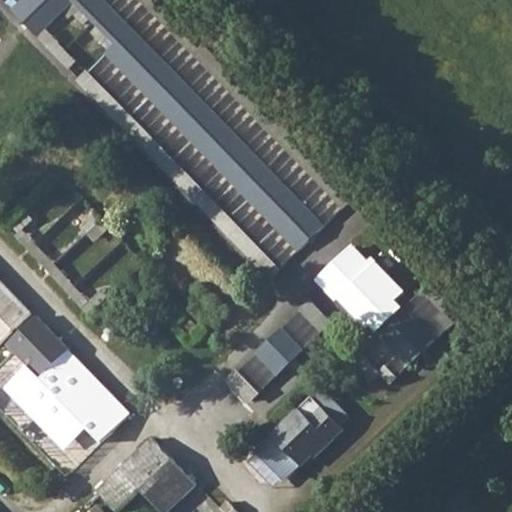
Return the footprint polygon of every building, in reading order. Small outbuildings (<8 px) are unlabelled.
[(21,0),(11,10),(35,34),(71,0),(72,0),(114,43),(105,52),(298,249),(323,224),(102,0),(21,0)] [(318,275),(367,326),(369,323),(408,363),(434,340),(395,300),(405,291),(371,256),(365,261),(350,245),(318,275)] [(0,280),(0,340),(30,311),(0,280)] [(280,326),(255,351),(277,374),(302,350),(280,326)] [(68,350),(24,393),(58,427),(72,413),(98,440),(126,414),(100,385),(68,350)] [(0,371),(0,376),(11,385),(27,363),(14,353),(0,371)] [(255,447),(284,478),(311,453),(315,458),(342,430),(312,395),(255,447)] [(124,511),(144,491),(166,511),(173,511),(202,482),(154,436),(100,492),(121,511),(124,511)]
